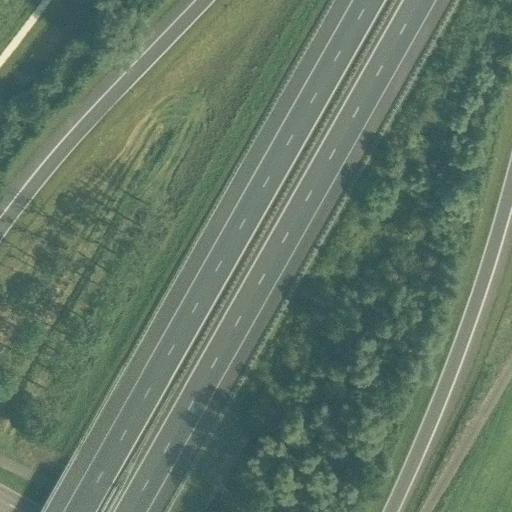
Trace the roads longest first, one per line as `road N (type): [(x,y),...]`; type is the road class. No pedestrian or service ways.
road 1 (motorway): [(131,511),(422,0)]
road 2 (motorway): [(368,0),(79,511)]
road 3 (motorway): [(393,511),(445,383),(511,170)]
road 4 (motorway): [(197,0),(0,233)]
road 5 (unclassified): [(430,511),(511,372)]
